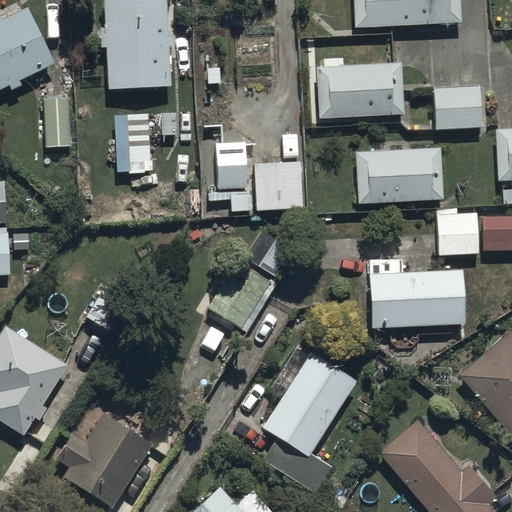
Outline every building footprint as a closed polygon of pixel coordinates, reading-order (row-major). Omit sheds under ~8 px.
[(166,0),(102,0),(103,24),(99,24),(100,44),(104,44),(105,84),(170,82),(169,43),(173,43),(173,31),(167,31),(166,0)] [(352,0),(353,23),(461,19),(459,0),(352,0)] [(0,84),(8,80),(11,86),(22,80),(19,74),(54,57),(26,2),(1,14),(0,11),(0,84)] [(316,61),(318,114),(403,111),(401,58),(316,61)] [(432,84),(434,126),(481,124),(479,82),(432,84)] [(67,94),(42,96),(46,144),(71,142),(67,94)] [(148,111),(113,112),(114,168),(152,168),(152,158),(149,158),(148,133),(151,133),(151,126),(148,126),(148,111)] [(511,125),(494,126),(496,176),(511,175),(511,125)] [(245,137),(215,138),(216,186),(246,184),(245,137)] [(357,147),(358,198),(442,196),(441,145),(357,147)] [(298,158),(281,158),(253,159),(255,206),(301,204),(300,158),(298,158)] [(251,187),(207,189),(207,198),(230,198),(231,208),(251,207),(251,187)] [(438,247),(438,252),(477,250),(476,210),(455,210),(455,206),(435,206),(436,217),(429,217),(430,247),(438,247)] [(511,213),(482,214),(482,247),(511,247),(511,213)] [(0,274),(9,274),(9,231),(0,230),(0,274)] [(259,257),(275,268),(292,245),(275,233),(259,257)] [(235,263),(208,304),(240,326),(267,284),(235,263)] [(369,269),(371,323),(464,320),(462,265),(369,269)] [(107,278),(85,312),(102,323),(97,330),(105,334),(109,327),(111,328),(133,295),(107,278)] [(66,360),(5,321),(0,327),(0,416),(23,431),(34,414),(38,416),(46,403),(41,399),(66,360)] [(511,329),(510,327),(459,370),(511,433),(511,329)] [(311,347),(261,422),(277,433),(263,455),(312,488),(330,461),(311,447),(357,378),(311,347)] [(69,462),(63,471),(113,503),(154,439),(102,406),(83,436),(71,428),(55,453),(69,462)] [(417,416),(379,448),(433,511),(500,511),(490,499),(497,493),(470,459),(460,467),(417,416)] [(201,498),(185,511),(274,511),(254,486),(236,500),(220,481),(206,493),(203,489),(198,494),(201,498)]
